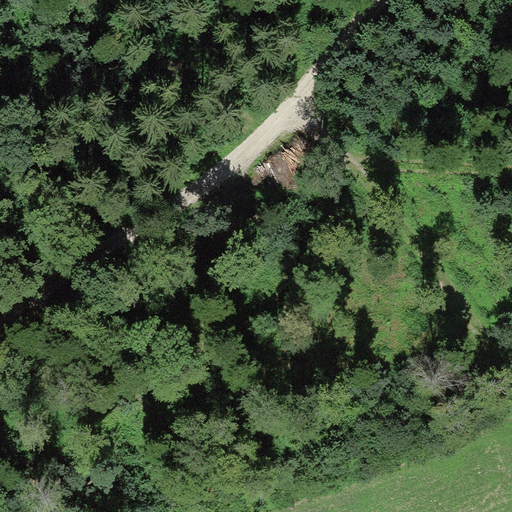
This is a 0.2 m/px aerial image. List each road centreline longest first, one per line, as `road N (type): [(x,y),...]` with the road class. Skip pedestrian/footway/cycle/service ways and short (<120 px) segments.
road 1 (track): [(511,169),(439,166),(272,128),(394,213),(452,284),(504,375),(511,407)]
road 2 (track): [(0,326),(272,128),(380,0)]
